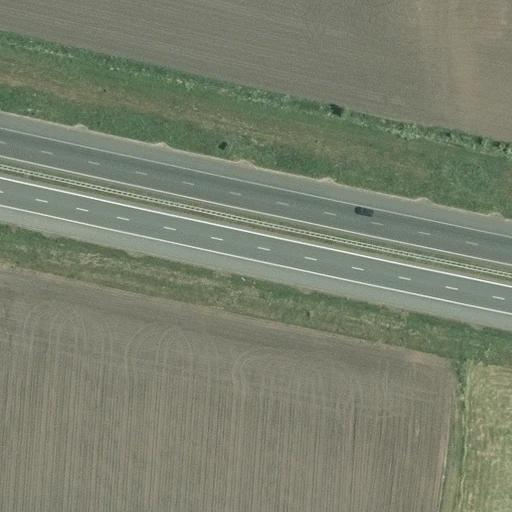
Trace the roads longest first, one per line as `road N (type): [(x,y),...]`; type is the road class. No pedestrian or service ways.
road 1 (motorway): [(0,193),(511,303)]
road 2 (motorway): [(511,252),(0,143)]
